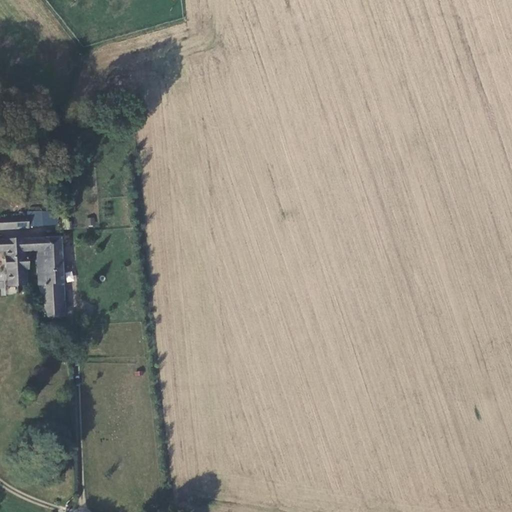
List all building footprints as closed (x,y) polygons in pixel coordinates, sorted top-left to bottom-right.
[(146,0),(148,16),(181,12),(179,0),(146,0)] [(87,227),(95,226),(94,217),(86,218),(87,227)] [(30,221),(0,221),(0,222),(0,231),(30,229),(30,221)] [(67,317),(63,236),(47,238),(47,249),(36,250),(38,285),(50,317),(67,317)] [(26,284),(26,269),(30,269),(30,256),(25,256),(24,251),(36,250),(47,249),(47,238),(0,240),(0,251),(9,252),(10,285),(26,284)] [(65,272),(66,282),(74,281),(72,271),(65,272)]
